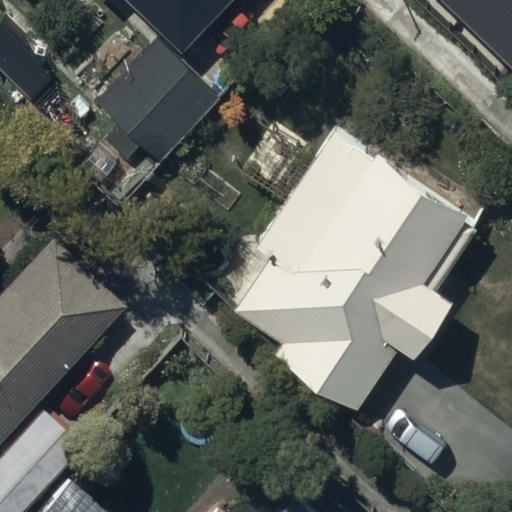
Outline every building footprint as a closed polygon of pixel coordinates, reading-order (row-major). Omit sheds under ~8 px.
[(233,0),(136,0),(188,48),(233,0)] [(511,0),(449,0),(511,58),(511,0)] [(0,53),(34,86),(59,61),(3,5),(0,8),(0,53)] [(224,93),(161,35),(101,100),(165,158),(224,93)] [(475,210),(337,122),(261,241),(277,251),(242,306),(292,338),(283,352),(364,404),(403,344),(418,354),(452,300),(435,289),(476,225),(469,220),(475,210)] [(0,436),(122,304),(47,236),(0,287),(0,436)] [(18,511),(78,444),(39,410),(0,454),(0,511),(18,511)] [(112,511),(64,469),(29,508),(33,511),(112,511)] [(319,511),(302,496),(287,511),(223,511),(220,508),(216,511),(319,511)]
